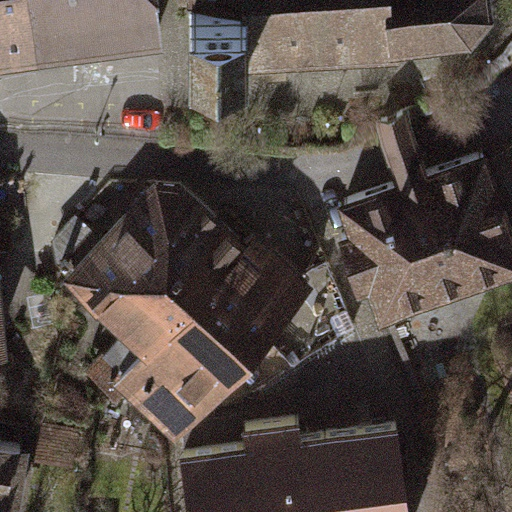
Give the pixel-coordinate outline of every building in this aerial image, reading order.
[(0,0),(0,57),(1,58),(0,52),(0,46),(36,42),(31,0),(0,0)] [(31,0),(36,42),(157,28),(163,28),(159,0),(31,0)] [(190,0),(192,54),(248,53),(254,53),(254,73),(287,72),(286,51),(399,44),(398,37),(470,30),(489,6),(488,0),(190,0)] [(376,119),(398,179),(428,168),(407,108),(376,119)] [(373,274),(384,306),(511,261),(511,234),(483,149),(428,168),(398,179),(346,197),(356,226),(343,231),(360,279),(373,274)] [(124,317),(218,217),(183,184),(156,182),(104,239),(77,215),(55,237),(59,256),(102,303),(106,299),(124,317)] [(208,278),(241,243),(244,241),(218,217),(124,317),(133,324),(92,367),(118,392),(130,379),(121,370),(208,278)] [(208,278),(264,330),(300,291),(298,289),(309,278),(272,243),(257,258),(241,243),(208,278)] [(264,330),(208,278),(121,370),(130,379),(178,422),(264,330)] [(185,451),(193,511),(409,511),(397,421),(302,434),(299,414),(235,423),(238,444),(185,451)] [(81,430),(49,424),(42,460),(74,467),(81,430)] [(0,511),(19,511),(32,449),(0,442),(0,511)] [(442,508),(442,511),(484,511),(483,500),(442,508)]
